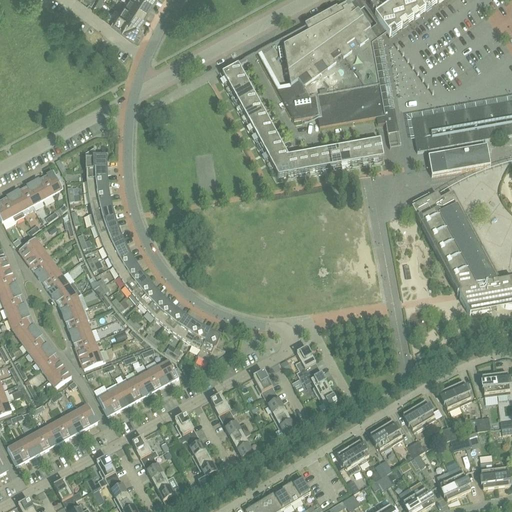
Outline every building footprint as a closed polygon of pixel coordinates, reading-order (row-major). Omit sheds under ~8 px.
[(139,0),(126,0),(125,3),(143,14),(148,5),(139,0)] [(389,40),(444,0),(360,0),(379,25),(389,40)] [(119,11),(138,24),(143,14),(125,3),(119,11)] [(349,6),(274,46),(258,55),(234,68),(235,68),(238,67),(247,63),(258,57),(294,123),(317,119),(320,130),(376,120),(378,127),(385,126),(389,146),(389,147),(390,151),(390,150),(387,133),(390,132),(391,131),(391,130),(392,129),(392,128),(392,127),(393,126),(393,125),(393,123),(393,122),(392,121),(392,120),(392,119),(392,118),(391,116),(391,115),(390,114),(389,113),(376,39),(373,39),(349,6)] [(126,38),(130,31),(133,33),(138,24),(119,11),(110,25),(126,38)] [(222,76),(227,85),(243,76),(238,67),(235,68),(222,76)] [(227,85),(232,95),(248,86),(243,76),(227,85)] [(232,95),(237,104),(254,95),(248,86),(232,95)] [(237,104),(242,114),(259,105),(254,95),(237,104)] [(511,137),(511,103),(411,122),(417,154),(511,137)] [(242,114),(248,123),(264,114),(259,105),(242,114)] [(248,123),(253,133),(269,124),(264,114),(248,123)] [(253,133),(258,142),(274,133),(269,124),(253,133)] [(258,142),(263,152),(279,143),(274,133),(258,142)] [(380,142),(369,144),(372,162),(383,160),(380,142)] [(263,152),(268,161),(285,152),(279,143),(263,152)] [(369,144),(359,146),(362,164),(372,162),(369,144)] [(359,146),(348,148),(351,166),(362,164),(359,146)] [(348,148),(337,150),(340,168),(351,166),(348,148)] [(490,168),(486,148),(428,158),(431,178),(490,168)] [(85,156),(86,173),(106,172),(106,161),(95,161),(95,151),(96,150),(95,150),(86,156),(85,156)] [(337,150),(327,151),(330,170),(340,168),(337,150)] [(327,151),(316,153),(319,172),(330,170),(327,151)] [(268,161),(278,179),(288,158),(285,152),(268,161)] [(316,153),(305,155),(309,174),(319,172),(316,153)] [(305,155),(295,157),(298,176),(309,174),(305,155)] [(295,157),(288,158),(278,179),(298,176),(295,157)] [(86,173),(87,184),(106,182),(106,172),(86,173)] [(53,175),(43,180),(52,198),(63,192),(53,175)] [(43,180),(33,186),(42,203),(52,198),(43,180)] [(87,184),(88,195),(107,192),(106,182),(87,184)] [(33,186),(23,191),(35,214),(36,214),(33,208),(42,203),(33,186)] [(23,191),(13,196),(24,217),(33,211),(35,214),(23,191)] [(88,195),(90,206),(109,202),(107,192),(88,195)] [(413,208),(411,209),(469,318),(470,318),(469,316),(490,313),(491,313),(488,307),(499,305),(500,306),(501,307),(502,308),(503,308),(504,309),(505,309),(506,309),(507,310),(508,310),(509,310),(510,310),(511,310),(511,309),(511,281),(500,284),(452,195),(440,201),(439,199),(432,203),(428,196),(427,196),(428,196),(412,205),(413,208)] [(13,196),(3,202),(12,219),(22,214),(23,217),(24,217),(13,196)] [(0,203),(0,221),(2,225),(12,219),(3,202),(0,203)] [(90,206),(92,217),(111,212),(109,202),(90,206)] [(114,222),(111,212),(92,217),(88,218),(91,229),(95,228),(114,222)] [(95,228),(99,239),(117,232),(114,222),(95,228)] [(47,232),(51,237),(58,232),(54,227),(47,232)] [(99,239),(103,249),(121,241),(117,232),(99,239)] [(19,253),(26,263),(42,251),(35,241),(19,253)] [(103,249),(108,259),(125,251),(121,241),(103,249)] [(26,263),(32,272),(48,260),(42,251),(26,263)] [(108,259),(113,269),(130,260),(125,251),(108,259)] [(0,274),(10,271),(6,260),(0,262),(0,274)] [(32,272),(39,281),(55,269),(48,260),(32,272)] [(113,269),(119,279),(135,268),(130,260),(113,269)] [(119,279),(125,288),(140,277),(135,268),(119,279)] [(39,281),(46,290),(62,278),(55,269),(39,281)] [(0,286),(14,282),(10,271),(0,274),(0,286)] [(89,273),(86,275),(93,290),(100,286),(98,283),(94,283),(89,273)] [(125,288),(132,297),(147,285),(140,277),(125,288)] [(46,290),(53,299),(69,288),(62,278),(46,290)] [(98,283),(100,286),(102,289),(106,287),(103,281),(98,283)] [(0,286),(0,299),(18,292),(14,282),(0,286)] [(132,297),(139,306),(153,293),(147,285),(132,297)] [(106,287),(102,289),(106,295),(110,293),(106,287)] [(53,299),(59,309),(77,299),(69,288),(53,299)] [(0,299),(0,300),(4,310),(22,303),(18,292),(0,299)] [(139,306),(147,314),(160,300),(153,293),(139,306)] [(59,309),(63,319),(85,311),(87,310),(87,309),(82,311),(77,299),(59,309)] [(147,314),(154,322),(168,307),(160,300),(147,314)] [(116,309),(120,306),(116,301),(112,304),(116,309)] [(26,313),(25,310),(22,303),(4,310),(8,321),(26,313)] [(120,306),(116,309),(120,315),(125,311),(120,306)] [(154,322),(163,329),(175,314),(168,307),(154,322)] [(67,330),(86,323),(89,322),(85,311),(63,319),(67,330)] [(8,321),(12,331),(13,334),(31,324),(26,313),(8,321)] [(163,329),(172,336),(183,320),(175,314),(163,329)] [(133,328),(136,324),(131,319),(128,323),(133,328)] [(121,320),(118,323),(123,328),(126,325),(121,320)] [(172,336),(181,342),(192,326),(183,320),(172,336)] [(67,330),(72,341),(90,333),(86,323),(67,330)] [(37,333),(33,327),(31,324),(13,334),(21,345),(37,333)] [(136,324),(133,328),(138,333),(141,329),(136,324)] [(181,342),(191,348),(201,331),(192,326),(181,342)] [(197,360),(198,360),(210,336),(201,331),(191,348),(201,353),(197,360)] [(135,340),(138,337),(133,332),(130,335),(135,340)] [(21,345),(27,354),(28,354),(44,342),(37,333),(21,345)] [(72,341),(76,351),(94,344),(90,333),(72,341)] [(118,344),(128,340),(125,333),(115,337),(118,344)] [(151,344),(154,340),(149,336),(145,340),(151,344)] [(198,360),(209,365),(225,355),(225,354),(224,355),(215,350),(219,341),(210,336),(198,360)] [(138,337),(135,340),(141,345),(144,342),(138,337)] [(154,340),(151,344),(156,349),(159,345),(154,340)] [(51,352),(49,349),(44,342),(28,354),(35,364),(51,352)] [(76,351),(80,362),(104,352),(98,354),(94,344),(76,351)] [(300,381),(307,377),(319,371),(307,351),(296,357),(300,364),(295,367),(299,374),(296,376),(300,381)] [(57,361),(54,357),(51,352),(35,364),(41,373),(57,361)] [(80,362),(84,373),(105,364),(101,354),(104,353),(104,352),(80,362)] [(173,355),(171,359),(177,363),(179,359),(173,355)] [(41,373),(48,382),(64,370),(57,361),(41,373)] [(179,381),(174,373),(169,363),(159,369),(168,386),(179,381)] [(287,363),(281,366),(286,375),(292,372),(287,363)] [(159,369),(149,374),(158,392),(168,386),(159,369)] [(55,392),(71,380),(64,370),(48,382),(55,392)] [(312,391),(317,398),(330,391),(319,371),(307,377),(314,390),(312,391)] [(149,374),(139,380),(148,397),(158,392),(149,374)] [(264,374),(253,380),(257,388),(255,389),(259,396),(261,396),(264,401),(275,395),(264,374)] [(13,378),(18,388),(22,385),(17,376),(13,378)] [(507,376),(494,377),(497,398),(510,396),(507,376)] [(494,377),(482,379),(484,400),(497,398),(494,377)] [(139,380),(129,385),(138,403),(148,397),(139,380)] [(22,385),(18,388),(17,388),(18,393),(12,395),(14,402),(24,398),(28,396),(22,385)] [(129,385),(119,391),(128,408),(138,403),(129,385)] [(463,385),(451,390),(460,409),(472,404),(463,385)] [(451,390),(439,395),(448,414),(460,409),(451,390)] [(97,399),(108,419),(118,414),(109,396),(106,391),(107,394),(97,399)] [(119,391),(109,396),(118,414),(128,408),(119,391)] [(341,412),(330,391),(317,398),(321,406),(323,405),(327,412),(324,414),(327,419),(341,412)] [(270,416),(274,424),(287,417),(275,395),(264,401),(272,415),(270,416)] [(221,398),(210,404),(221,424),(232,418),(237,416),(234,410),(231,412),(227,404),(225,405),(221,398)] [(60,410),(68,403),(65,400),(57,407),(60,410)] [(0,419),(11,415),(7,405),(7,404),(0,406),(0,419)] [(425,404),(414,411),(424,429),(436,422),(425,404)] [(474,404),(463,408),(465,413),(476,410),(474,404)] [(97,425),(88,408),(77,413),(87,431),(97,425)] [(454,417),(464,413),(462,409),(452,414),(454,417)] [(413,435),(424,429),(414,411),(403,417),(413,435)] [(77,413),(67,419),(77,436),(87,431),(77,413)] [(185,417),(174,423),(177,427),(175,428),(181,439),(178,440),(181,446),(186,444),(197,438),(185,417)] [(298,437),(287,417),(274,424),(278,431),(280,430),(287,443),(298,437)] [(245,426),(238,429),(232,418),(221,424),(233,446),(246,439),(250,436),(245,426)] [(16,419),(6,423),(7,427),(18,423),(16,419)] [(67,419),(57,424),(67,442),(77,436),(67,419)] [(489,420),(482,421),(484,433),(490,433),(489,420)] [(121,431),(128,440),(140,430),(133,422),(121,431)] [(511,429),(511,423),(500,425),(501,431),(511,429)] [(57,424),(47,430),(57,447),(67,442),(57,424)] [(392,424),(381,431),(392,449),(403,442),(392,424)] [(455,428),(448,430),(452,442),(459,440),(455,428)] [(511,436),(511,429),(501,431),(502,438),(511,436)] [(47,430),(37,435),(47,453),(57,447),(47,430)] [(448,430),(442,432),(445,444),(452,442),(448,430)] [(381,455),(392,449),(381,431),(370,437),(381,455)] [(37,435),(27,441),(37,458),(47,453),(37,435)] [(466,451),(472,449),(473,452),(480,450),(476,435),(462,439),(466,451)] [(192,459),(196,466),(209,459),(197,438),(186,444),(193,458),(192,459)] [(250,447),(246,439),(233,446),(244,466),(258,459),(255,454),(252,455),(248,448),(250,447)] [(454,455),(466,451),(462,439),(450,443),(454,455)] [(143,440),(132,446),(143,467),(154,461),(158,458),(155,453),(153,454),(149,447),(147,447),(143,440)] [(27,441),(17,446),(27,463),(37,458),(27,441)] [(173,443),(167,446),(170,451),(176,448),(173,443)] [(419,457),(425,454),(418,443),(413,446),(419,457)] [(359,444),(348,451),(359,468),(370,462),(359,444)] [(269,448),(273,454),(278,450),(274,445),(269,448)] [(7,452),(17,469),(27,463),(17,446),(7,452)] [(166,454),(170,452),(166,446),(161,448),(165,455),(166,454)] [(413,446),(407,450),(411,455),(407,457),(407,460),(409,463),(414,461),(419,457),(413,446)] [(262,452),(266,458),(271,455),(268,449),(262,452)] [(348,451),(337,457),(348,475),(359,468),(348,451)] [(426,468),(419,457),(414,461),(420,471),(426,468)] [(220,480),(209,459),(196,466),(200,474),(202,473),(206,480),(199,484),(202,489),(220,480)] [(107,460),(96,466),(100,473),(98,474),(103,482),(98,484),(101,490),(107,486),(118,480),(107,460)] [(143,467),(155,489),(168,482),(164,474),(162,475),(154,461),(143,467)] [(421,473),(420,471),(414,461),(409,463),(407,464),(415,477),(421,473)] [(386,463),(380,466),(386,477),(392,474),(386,463)] [(374,469),(381,480),(386,477),(380,466),(374,469)] [(448,474),(450,480),(459,499),(471,494),(460,469),(448,474)] [(506,469),(493,470),(496,491),(509,489),(506,469)] [(480,472),(483,493),(496,491),(493,470),(480,472)] [(393,488),(386,477),(381,480),(387,491),(393,488)] [(177,503),(172,493),(179,489),(173,479),(168,482),(155,489),(166,509),(177,503)] [(300,479),(291,485),(301,501),(310,496),(300,479)] [(118,480),(107,486),(115,500),(113,501),(118,509),(130,502),(118,480)] [(382,495),(387,491),(381,480),(375,484),(382,495)] [(438,485),(447,504),(459,499),(450,480),(438,485)] [(64,483),(53,489),(65,510),(76,504),(82,500),(79,495),(75,497),(70,489),(68,490),(64,483)] [(347,486),(354,497),(359,493),(353,483),(347,486)] [(291,485),(282,491),(292,507),(301,501),(291,485)] [(410,492),(412,496),(422,511),(426,511),(435,507),(421,485),(410,492)] [(282,491),(273,496),(281,511),(283,511),(292,507),(282,491)] [(281,511),(273,496),(263,502),(269,511),(281,511)] [(406,503),(403,505),(407,511),(422,511),(412,496),(405,500),(406,503)] [(354,497),(348,500),(354,511),(360,508),(354,497)] [(311,499),(317,510),(319,509),(312,498),(311,499)] [(348,500),(342,504),(347,511),(353,511),(354,511),(348,500)] [(34,511),(29,502),(18,508),(19,511),(34,511)] [(135,511),(130,502),(118,509),(119,511),(135,511)] [(269,511),(263,502),(254,508),(256,511),(269,511)]
